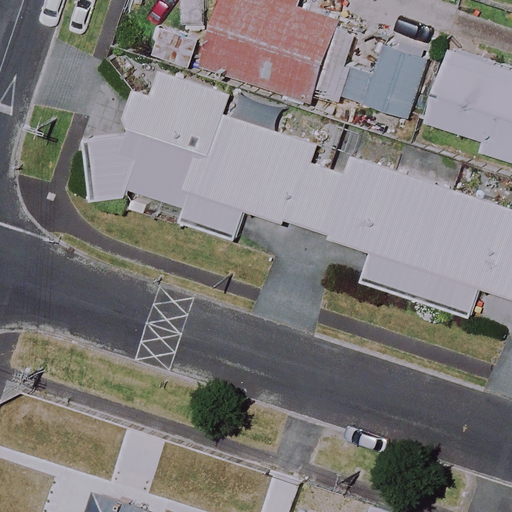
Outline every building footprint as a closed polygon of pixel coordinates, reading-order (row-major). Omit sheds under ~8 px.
[(301,0),(230,0),(210,62),(321,99),(347,20),(300,4),(301,0)] [(416,116),(435,60),(380,41),(360,96),(416,116)] [(511,66),(455,47),(431,119),(489,138),(486,147),(511,156),(511,66)] [(235,93),(165,70),(157,93),(139,87),(128,120),(136,122),(132,134),(99,134),(99,197),(133,197),(137,187),(194,205),(190,218),(242,235),(253,203),(379,244),(368,279),(477,314),(487,282),(511,289),(511,204),(357,155),(351,171),(317,160),(322,143),(229,113),(235,93)] [(156,511),(158,509),(97,490),(90,511),(156,511)] [(405,511),(379,503),(376,511),(319,511),(307,508),(305,511),(405,511)]
